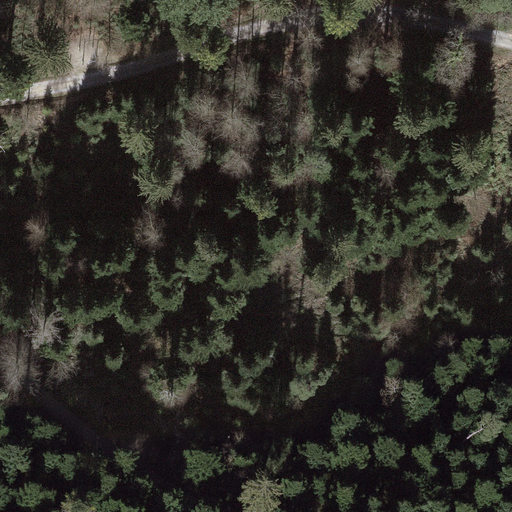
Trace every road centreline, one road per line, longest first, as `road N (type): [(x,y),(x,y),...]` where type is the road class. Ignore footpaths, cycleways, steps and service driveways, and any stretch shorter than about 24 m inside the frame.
road 1 (track): [(0,98),(357,10),(511,37)]
road 2 (track): [(0,351),(213,511)]
